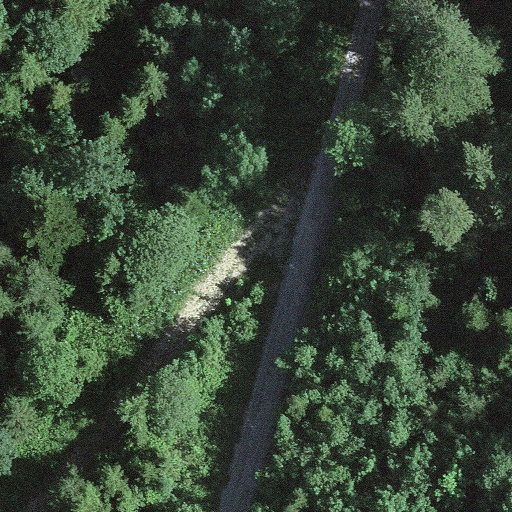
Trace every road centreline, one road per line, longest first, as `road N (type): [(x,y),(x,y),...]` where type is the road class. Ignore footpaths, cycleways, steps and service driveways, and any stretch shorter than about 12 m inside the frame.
road 1 (track): [(367,0),(234,511)]
road 2 (track): [(315,200),(55,511)]
